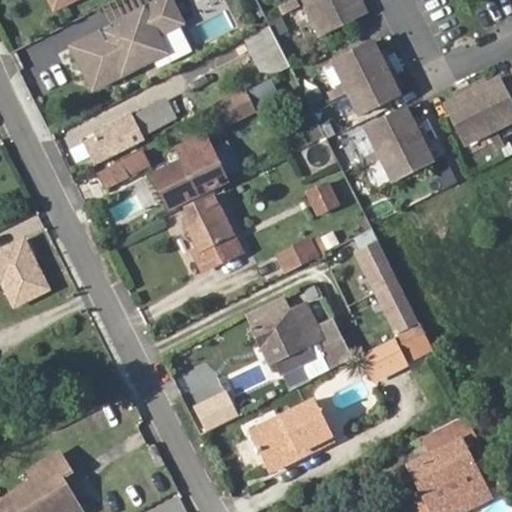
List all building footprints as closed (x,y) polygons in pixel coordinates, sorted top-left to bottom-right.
[(46,0),(52,11),(64,6),(61,0),(46,0)] [(173,0),(158,0),(67,45),(91,94),(171,56),(161,36),(185,25),(173,0)] [(298,0),(296,0),(284,6),(286,10),(300,3),(298,0)] [(304,0),(303,1),(321,36),(367,13),(360,0),(304,0)] [(286,10),(287,13),(302,6),(300,3),(286,10)] [(189,26),(195,43),(232,30),(226,12),(189,26)] [(250,32),(269,75),(287,67),(268,24),(250,32)] [(374,43),(335,63),(346,85),(348,89),(387,70),(374,43)] [(349,93),(361,116),(400,96),(387,70),(348,89),(349,93)] [(247,88),(256,109),(279,98),(270,78),(247,88)] [(511,103),(500,80),(473,92),(493,132),(497,130),(511,122),(511,103)] [(346,85),(332,93),(333,96),(348,89),(346,85)] [(333,96),(335,100),(349,93),(348,89),(333,96)] [(473,92),(447,106),(467,146),(493,132),(473,92)] [(248,96),(215,113),(224,129),(257,112),(248,96)] [(135,109),(143,134),(176,123),(168,98),(135,109)] [(407,109),(367,129),(379,151),(381,155),(420,136),(407,109)] [(106,133),(83,145),(94,167),(141,144),(127,116),(104,128),(106,133)] [(504,144),(497,130),(493,132),(500,147),(504,144)] [(493,132),(490,134),(497,148),(500,147),(493,132)] [(381,155),(394,182),(433,162),(420,136),(381,155)] [(204,140),(182,152),(186,161),(155,177),(172,209),(203,193),(226,182),(204,140)] [(379,151),(364,159),(366,162),(380,155),(379,151)] [(145,154),(123,165),(130,179),(152,168),(145,154)] [(366,162),(368,166),(382,159),(380,155),(366,162)] [(130,179),(123,165),(98,177),(105,191),(130,179)] [(303,188),(314,215),(339,205),(328,179),(303,188)] [(136,198),(110,204),(114,221),(140,215),(136,198)] [(204,272),(239,254),(210,198),(184,211),(189,220),(186,224),(188,232),(192,234),(200,250),(193,253),(204,272)] [(284,272),(318,254),(307,234),(273,253),(284,272)] [(24,236),(0,248),(0,284),(1,284),(14,310),(51,291),(24,236)] [(364,263),(386,306),(398,331),(416,321),(382,253),(364,263)] [(268,345),(277,361),(310,344),(323,338),(304,303),(252,330),(261,347),(268,345)] [(403,354),(430,341),(421,323),(361,354),(375,381),(407,365),(403,354)] [(322,350),(332,369),(352,359),(343,339),(322,350)] [(277,361),(282,372),(315,354),(310,344),(277,361)] [(270,365),(277,361),(268,345),(261,347),(270,365)] [(293,461),(321,446),(318,441),(334,433),(316,399),(280,417),(283,422),(253,437),(268,466),(289,455),(293,461)] [(467,454),(482,446),(477,435),(467,415),(435,430),(446,451),(434,458),(414,467),(436,511),(457,511),(489,496),(467,454)] [(250,432),(253,437),(283,422),(280,417),(250,432)] [(435,430),(424,437),(434,458),(446,451),(435,430)] [(318,441),(321,446),(336,438),(334,433),(318,441)] [(35,478),(0,499),(0,511),(75,511),(77,511),(59,477),(67,472),(58,455),(31,470),(35,478)] [(271,472),(293,461),(289,455),(268,466),(271,472)]
